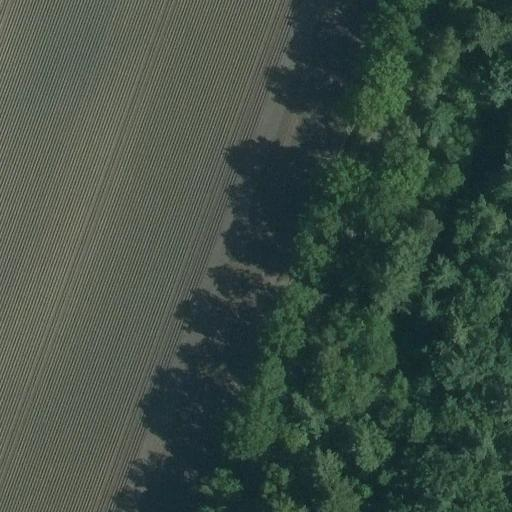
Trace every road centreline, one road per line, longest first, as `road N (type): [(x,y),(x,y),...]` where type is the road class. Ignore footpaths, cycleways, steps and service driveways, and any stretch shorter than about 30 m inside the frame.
road 1 (unclassified): [(238,511),(431,0)]
road 2 (track): [(511,497),(276,410)]
